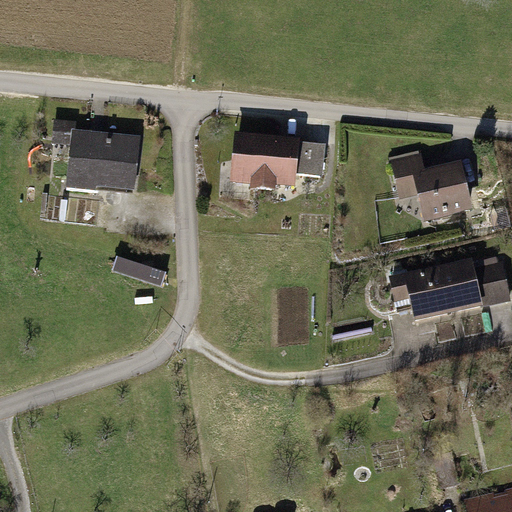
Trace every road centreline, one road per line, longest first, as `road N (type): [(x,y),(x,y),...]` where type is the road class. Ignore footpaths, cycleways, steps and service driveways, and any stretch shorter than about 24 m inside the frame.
road 1 (residential): [(182,100),(189,298),(183,327),(165,349),(139,362),(0,408)]
road 2 (residential): [(511,129),(182,100)]
road 3 (residential): [(182,100),(0,81)]
